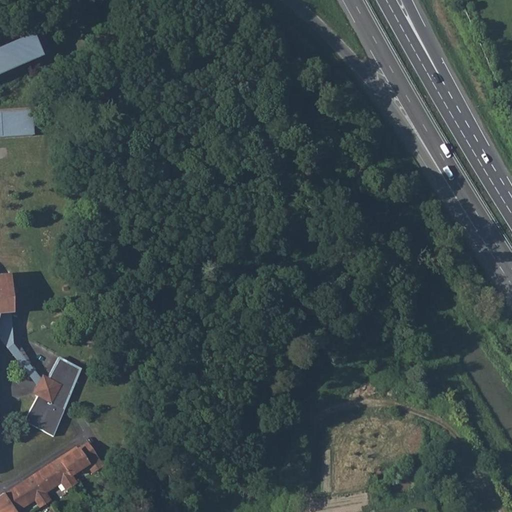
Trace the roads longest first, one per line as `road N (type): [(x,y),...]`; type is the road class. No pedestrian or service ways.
road 1 (trunk): [(288,0),(365,74),(471,231),(495,245)]
road 2 (trunk): [(352,0),(495,245)]
road 3 (trunk): [(447,108),(386,0)]
road 4 (trunk): [(511,213),(447,108)]
